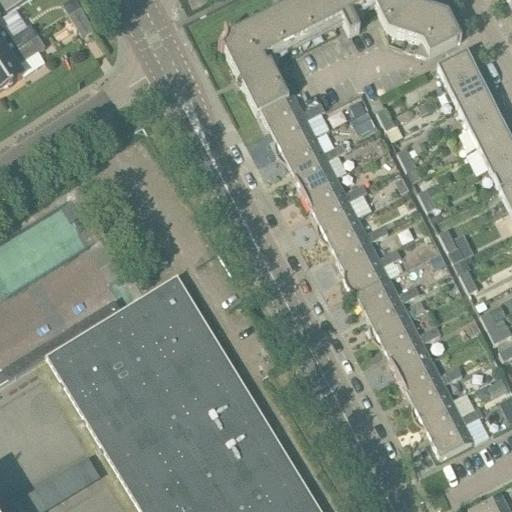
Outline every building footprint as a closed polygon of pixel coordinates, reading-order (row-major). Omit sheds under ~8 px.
[(69,18),(80,11),(72,0),(71,0),(62,7),(69,18)] [(288,104),(287,103),(269,66),(266,68),(262,61),(331,27),(334,32),(343,28),(349,39),(359,34),(350,17),(372,6),(387,36),(419,47),(415,58),(426,61),(428,60),(429,61),(460,45),(447,18),(412,7),(408,0),(310,0),(301,5),(300,3),(230,38),(228,35),(225,37),(224,35),(223,36),(224,38),(225,40),(225,42),(225,45),(224,47),(223,49),(221,51),(220,52),(218,53),(217,53),(218,55),(219,54),(220,57),(223,56),(256,120),(259,118),(288,104)] [(80,11),(69,18),(83,39),(94,32),(82,10),(80,11)] [(15,38),(2,18),(0,18),(0,61),(35,38),(29,29),(15,38)] [(37,37),(35,38),(0,61),(0,92),(23,77),(18,68),(46,50),(37,37)] [(447,93),(477,78),(466,56),(436,71),(447,93)] [(457,113),(487,98),(477,78),(447,93),(457,113)] [(468,133),(497,118),(487,98),(457,113),(468,133)] [(306,125),(315,120),(311,112),(302,117),(293,100),(287,103),(288,104),(259,118),(268,134),(270,133),(272,138),(304,121),(306,125)] [(433,103),(417,111),(421,119),(437,111),(433,103)] [(364,116),(359,105),(349,110),(354,121),(364,116)] [(315,120),(324,115),(322,111),(320,107),(311,112),(315,120)] [(381,126),(390,122),(385,112),(376,116),(381,126)] [(373,130),(366,117),(350,125),(357,138),(373,130)] [(478,154),(508,139),(497,118),(468,133),(478,154)] [(314,141),(306,125),(304,121),(272,138),(282,158),(314,141)] [(390,122),(381,126),(385,135),(394,131),(390,122)] [(488,174),(511,162),(511,147),(508,139),(478,154),(488,174)] [(327,165),(336,161),(332,152),(323,157),(314,141),(282,158),(293,178),(325,162),(327,165)] [(422,145),(413,150),(417,158),(427,153),(422,145)] [(332,152),(336,161),(345,156),(343,152),(341,147),(332,152)] [(401,166),(410,162),(405,152),(396,157),(401,166)] [(414,152),(408,156),(411,161),(417,158),(414,152)] [(335,182),(327,165),(325,162),(293,178),(295,182),(293,183),(301,200),(335,182)] [(410,162),(401,166),(406,176),(415,171),(410,162)] [(498,195),(511,187),(511,162),(488,174),(498,195)] [(401,181),(394,185),(400,198),(408,194),(401,181)] [(348,206),(357,201),(353,193),(344,198),(335,182),(301,200),(310,216),(312,215),(314,219),(345,202),(348,206)] [(422,206),(431,202),(443,196),(438,187),(417,197),(422,206)] [(509,215),(511,213),(511,187),(498,195),(509,215)] [(357,201),(362,199),(366,196),(364,193),(362,188),(353,193),(357,201)] [(356,222),(348,206),(345,202),(314,219),(325,239),(356,222)] [(431,202),(422,206),(427,216),(436,212),(431,202)] [(433,227),(442,222),(439,217),(430,221),(433,227)] [(369,247),(378,242),(374,234),(365,239),(356,222),(325,239),(335,259),(367,243),(369,247)] [(374,234),(378,242),(387,237),(385,233),(383,229),(374,234)] [(442,247),(451,243),(447,234),(438,238),(442,247)] [(456,252),(447,257),(453,268),(464,262),(473,258),(463,238),(452,244),(456,252)] [(377,263),(369,247),(367,243),(335,259),(337,263),(335,264),(343,280),(345,280),(377,263)] [(442,247),(447,257),(456,252),(452,244),(451,243),(442,247)] [(355,300),(388,283),(382,271),(400,262),(396,254),(377,263),(345,280),(346,280),(356,299),(355,300)] [(440,258),(428,264),(433,273),(444,268),(440,258)] [(463,289),(472,284),(467,274),(458,279),(463,289)] [(0,511),(316,511),(195,313),(176,282),(120,316),(113,306),(0,375),(0,511)] [(400,308),(409,303),(405,295),(396,300),(388,283),(355,300),(354,301),(362,317),(365,316),(367,320),(398,304),(400,308)] [(472,284),(463,289),(468,298),(477,293),(472,284)] [(415,290),(405,295),(409,303),(419,298),(417,294),(415,290)] [(409,324),(400,308),(398,304),(367,320),(377,340),(409,324)] [(483,304),(474,308),(478,316),(486,311),(483,304)] [(488,315),(493,326),(503,321),(498,310),(488,315)] [(484,330),(493,326),(488,315),(479,320),(484,330)] [(422,348),(430,344),(426,335),(417,340),(409,324),(377,340),(388,361),(419,344),(422,348)] [(493,326),(484,330),(493,348),(511,339),(506,329),(497,334),(493,326)] [(440,339),(438,335),(436,331),(426,335),(430,344),(440,339)] [(430,364),(422,348),(419,344),(388,361),(390,365),(388,366),(396,382),(430,364)] [(502,366),(511,360),(511,349),(498,357),(502,366)] [(443,389),(451,385),(447,376),(438,381),(430,364),(396,382),(405,399),(407,397),(409,401),(440,385),(443,389)] [(447,376),(451,385),(461,380),(459,375),(457,371),(447,376)] [(501,383),(487,391),(493,401),(507,394),(501,383)] [(451,405),(443,389),(440,385),(409,401),(419,421),(451,405)] [(502,414),(508,416),(511,413),(511,402),(511,401),(499,407),(502,414)] [(464,430),(473,425),(469,416),(459,421),(451,405),(419,421),(430,442),(461,425),(464,430)] [(482,420),(480,416),(478,412),(474,414),(469,416),(473,425),(478,422),(482,420)] [(472,447),(464,430),(461,425),(430,442),(432,446),(430,447),(439,464),(472,447)] [(506,511),(500,500),(476,511),(506,511)]
